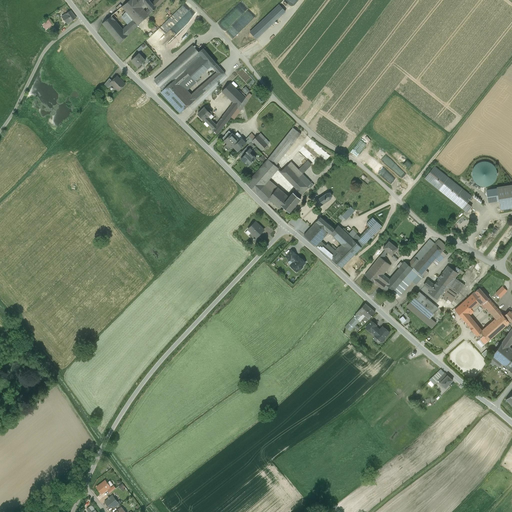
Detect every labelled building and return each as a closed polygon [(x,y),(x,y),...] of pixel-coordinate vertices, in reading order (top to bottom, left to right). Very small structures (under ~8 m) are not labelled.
[(135,0),(129,0),(122,6),(133,19),(138,25),(152,12),(149,8),(145,12),(143,9),(135,0)] [(152,3),(149,0),(135,0),(143,9),(147,5),(149,8),(152,12),(156,8),(152,3)] [(185,3),(157,31),(148,39),(160,39),(191,9),(185,3)] [(279,5),(269,14),(276,21),(285,12),(279,5)] [(133,19),(122,6),(111,16),(116,21),(122,17),(128,25),(133,19)] [(191,9),(160,39),(167,44),(188,23),(195,13),(191,9)] [(71,10),(62,17),(67,24),(76,18),(71,10)] [(269,14),(265,18),(271,25),(276,21),(269,14)] [(116,21),(111,16),(102,23),(119,44),(123,41),(128,35),(123,29),(116,21)] [(265,18),(249,32),(256,39),(271,25),(265,18)] [(128,25),(123,29),(128,35),(138,25),(133,19),(128,25)] [(193,46),(178,58),(178,59),(187,69),(202,56),(198,52),(193,46)] [(217,64),(203,48),(198,52),(202,56),(211,66),(213,67),(217,64)] [(139,53),(131,60),(138,68),(146,60),(139,53)] [(187,69),(185,70),(190,76),(194,80),(195,81),(211,66),(202,56),(187,69)] [(178,59),(154,80),(163,90),(176,78),(185,70),(187,69),(178,59)] [(221,69),(191,95),(196,99),(225,73),(221,69)] [(185,70),(176,78),(186,89),(195,81),(194,80),(192,82),(188,78),(190,76),(185,70)] [(117,76),(112,81),(110,83),(111,84),(119,91),(125,84),(117,76)] [(163,90),(161,92),(180,113),(196,99),(191,95),(186,89),(176,78),(163,90)] [(233,103),(218,123),(223,127),(228,120),(241,104),(245,98),(230,83),(222,92),(233,103)] [(231,123),(244,107),(241,104),(228,120),(231,123)] [(204,107),(202,109),(203,109),(198,114),(204,121),(205,120),(208,117),(211,114),(212,112),(209,109),(207,110),(204,107)] [(216,125),(208,117),(205,120),(213,129),(218,134),(223,127),(218,123),(216,125)] [(293,127),(268,159),(269,160),(276,165),(301,134),(293,127)] [(232,133),(224,140),(227,144),(224,147),(228,151),(232,148),(233,147),(239,141),(234,135),(232,133)] [(268,144),(258,135),(256,137),(253,140),(252,141),(262,150),(268,144)] [(249,136),(245,140),(249,144),(251,142),(252,141),(253,140),(249,136)] [(241,138),(239,141),(233,147),(238,151),(246,143),(241,138)] [(251,155),(248,153),(252,150),(250,148),(248,149),(246,151),(247,152),(245,155),(241,159),(245,162),(246,161),(249,165),(255,158),(252,154),(251,155)] [(412,167),(414,164),(399,155),(397,159),(412,167)] [(268,159),(247,183),(248,185),(269,160),(268,159)] [(269,160),(248,185),(256,193),(269,180),(279,168),(276,165),(269,160)] [(308,161),(299,170),(302,174),(312,165),(308,161)] [(473,181),(476,184),(479,186),(482,187),(486,187),(489,186),(492,184),(495,181),(496,178),(497,174),(497,171),(495,168),(493,165),(490,163),(486,162),(483,161),(479,162),(476,164),(474,167),(472,170),(472,174),(472,177),(473,181)] [(299,170),(291,162),(287,166),(305,184),(307,186),(308,187),(311,183),(302,174),(299,170)] [(305,184),(287,166),(281,172),(296,188),(293,192),(297,195),(307,186),(305,184)] [(425,179),(439,189),(462,208),(472,197),(435,167),(425,179)] [(269,180),(256,193),(256,194),(256,193),(259,196),(260,197),(265,203),(269,199),(278,187),(269,180)] [(511,185),(497,188),(500,209),(511,207),(511,185)] [(307,186),(297,195),(299,197),(308,188),(308,187),(307,186)] [(288,196),(278,187),(269,199),(271,201),(280,209),(282,206),(286,202),(284,201),(288,196)] [(286,202),(282,206),(290,212),(301,199),(297,195),(293,192),(286,202)] [(327,193),(317,199),(319,202),(322,205),(331,199),(332,196),(330,193),(327,193)] [(351,207),(342,216),(346,220),(355,211),(351,207)] [(335,230),(320,217),(316,221),(328,232),(331,234),(335,230)] [(373,218),(366,224),(370,227),(375,233),(382,226),(373,218)] [(328,232),(316,221),(304,236),(316,246),(320,241),(328,232)] [(264,230),(255,222),(248,229),(256,237),(257,237),(258,236),(264,230)] [(335,230),(331,234),(332,235),(334,236),(341,228),(340,227),(338,226),(335,230)] [(370,227),(360,237),(357,234),(353,239),(361,247),(375,233),(370,227)] [(343,244),(339,247),(335,250),(338,252),(332,259),(341,268),(361,247),(353,239),(348,235),(344,231),(341,228),(334,236),(343,244)] [(357,234),(352,230),(350,232),(348,235),(353,239),(357,234)] [(258,236),(257,237),(256,237),(253,241),(256,244),(262,239),(258,236)] [(430,239),(414,257),(419,261),(435,243),(430,239)] [(447,247),(441,241),(438,239),(435,243),(443,251),(447,247)] [(397,248),(389,241),(383,248),(385,250),(380,257),(383,259),(388,252),(391,255),(397,248)] [(419,261),(413,267),(421,275),(422,274),(426,270),(435,259),(443,251),(435,243),(419,261)] [(335,250),(328,244),(326,246),(325,247),(323,245),(319,249),(332,259),(338,252),(335,250)] [(292,250),(286,256),(290,260),(295,254),(296,254),(292,250)] [(443,251),(435,259),(439,262),(446,255),(443,251)] [(300,259),(295,254),(290,260),(293,263),(290,266),(296,270),(298,268),(299,269),(301,269),(302,267),(302,266),(305,262),(301,258),(300,259)] [(383,259),(380,257),(365,275),(379,286),(386,278),(382,275),(390,265),(383,259)] [(414,257),(408,264),(413,268),(413,267),(419,261),(414,257)] [(399,268),(385,284),(393,291),(394,290),(407,275),(413,268),(408,264),(405,262),(403,264),(399,268)] [(458,274),(447,266),(442,273),(453,281),(458,274)] [(421,275),(413,267),(413,268),(407,275),(412,279),(413,280),(416,283),(419,281),(424,276),(422,274),(421,275)] [(442,273),(434,284),(434,285),(432,288),(440,294),(446,298),(452,288),(449,286),(453,281),(442,273)] [(407,275),(394,290),(399,295),(412,279),(407,275)] [(428,280),(424,285),(430,290),(431,290),(432,288),(434,285),(434,284),(428,280)] [(458,280),(456,283),(453,281),(449,286),(452,288),(446,298),(452,303),(464,285),(458,280)] [(393,291),(385,284),(382,289),(390,295),(393,291)] [(496,293),(501,297),(508,290),(503,285),(496,293)] [(440,294),(432,288),(431,290),(430,290),(428,292),(429,293),(437,299),(440,294)] [(497,308),(479,288),(473,293),(482,303),(491,314),(497,308)] [(470,328),(476,323),(469,315),(482,303),(473,293),(455,309),(470,328)] [(416,295),(410,302),(430,319),(436,312),(429,305),(431,302),(422,294),(419,297),(416,295)] [(375,312),(365,303),(359,310),(363,314),(358,319),(360,321),(365,316),(369,319),(375,312)] [(501,313),(497,308),(491,314),(495,318),(501,313)] [(359,310),(354,316),(358,319),(363,314),(359,310)] [(504,316),(501,313),(495,318),(482,330),(478,326),(473,331),(484,345),(509,323),(504,316)] [(354,316),(340,333),(345,337),(360,321),(358,319),(354,316)] [(371,321),(366,328),(371,332),(371,331),(375,326),(376,325),(371,321)] [(470,328),(473,331),(478,326),(476,323),(470,328)] [(381,329),(380,330),(375,326),(371,331),(375,335),(375,336),(382,341),(383,341),(384,339),(384,338),(390,332),(383,326),(381,328),(381,329)] [(511,328),(502,342),(508,347),(511,340),(511,328)] [(501,364),(508,370),(511,364),(511,350),(508,347),(502,342),(492,356),(501,364)] [(501,364),(492,356),(489,360),(498,368),(501,364)] [(438,381),(445,373),(441,369),(429,381),(433,385),(438,381)] [(453,380),(445,373),(438,381),(445,388),(453,380)] [(97,487),(101,493),(109,487),(105,481),(97,487)] [(104,502),(109,508),(114,505),(118,502),(114,497),(111,499),(110,498),(109,498),(109,499),(104,502)]
